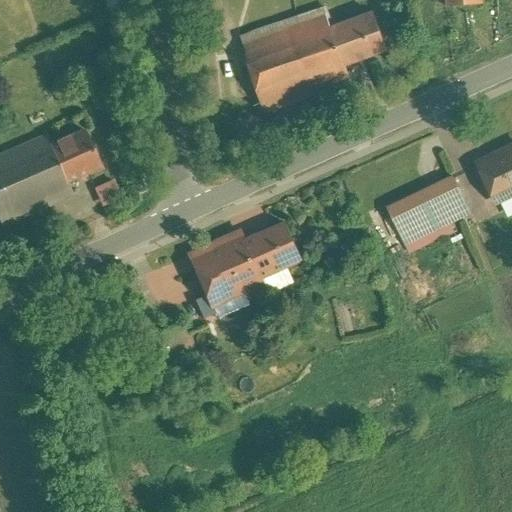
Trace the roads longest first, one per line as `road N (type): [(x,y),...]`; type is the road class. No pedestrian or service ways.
road 1 (tertiary): [(186,211),(511,65)]
road 2 (unclassified): [(163,0),(176,178),(186,211)]
road 3 (tertiary): [(0,295),(186,211)]
road 4 (unknown): [(350,0),(387,121)]
